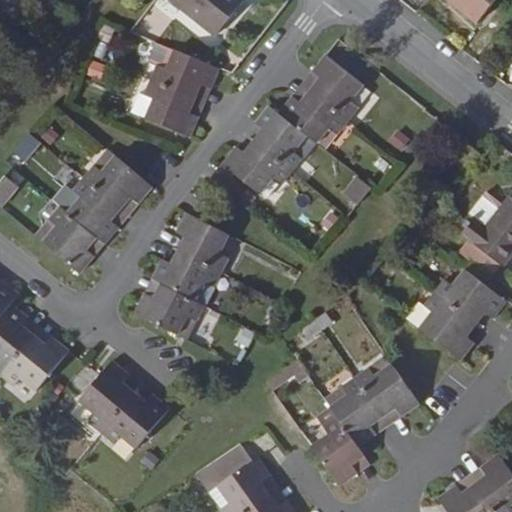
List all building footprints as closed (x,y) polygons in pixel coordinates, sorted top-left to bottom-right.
[(246,1),(244,0),(173,0),(218,36),(246,1)] [(439,0),(463,19),(478,0),(439,0)] [(191,136),(199,118),(190,114),(202,84),(212,88),(220,69),(175,50),(167,69),(159,65),(146,95),(154,99),(145,118),(190,137),(191,136)] [(291,97),(279,112),(308,136),(318,144),(330,129),(338,135),(361,108),(352,101),(364,86),(326,52),(311,72),(321,80),(301,104),(291,97)] [(311,72),(291,97),(301,104),(321,80),(311,72)] [(190,114),(199,118),(212,88),(202,84),(190,114)] [(145,118),(154,99),(146,95),(141,93),(132,112),(145,118)] [(250,188),(260,196),(273,180),(281,186),(303,158),(295,152),(308,136),(279,112),(270,105),(254,124),(258,127),(263,130),(245,152),(236,146),(221,165),(209,180),(230,197),(242,182),(250,188)] [(479,153),(464,141),(451,158),(466,170),(479,153)] [(108,150),(94,166),(102,172),(116,156),(108,150)] [(153,187),(116,156),(102,172),(94,166),(73,190),(82,197),(67,213),(59,206),(47,220),(57,227),(42,243),(79,274),(90,261),(95,257),(95,256),(87,250),(97,239),(105,244),(119,228),(110,220),(129,197),(138,204),(153,187)] [(355,174),(342,192),(358,204),(371,187),(355,174)] [(21,187),(6,175),(0,181),(0,206),(2,208),(21,187)] [(260,196),(250,188),(238,204),(248,211),(260,196)] [(59,206),(67,213),(82,197),(73,190),(59,206)] [(503,267),(511,255),(511,195),(510,194),(486,226),(473,216),(459,233),(503,267)] [(110,220),(119,227),(138,204),(129,197),(110,220)] [(222,254),(231,235),(187,211),(175,233),(185,238),(173,262),(162,258),(152,278),(161,283),(153,298),(144,294),(134,312),(177,335),(187,315),(196,320),(205,306),(194,301),(205,282),(215,287),(230,258),(222,254)] [(57,227),(47,220),(33,236),(42,243),(57,227)] [(87,250),(95,256),(105,244),(97,239),(87,250)] [(454,261),(464,268),(471,258),(462,251),(454,261)] [(431,312),(418,327),(460,360),(475,341),(466,335),(484,312),(493,320),(506,301),(464,268),(452,285),(444,279),(423,306),(431,312)] [(144,294),(153,298),(161,283),(152,278),(144,294)] [(35,392),(70,352),(52,337),(45,345),(22,326),(28,318),(11,304),(20,294),(3,279),(0,282),(0,376),(13,388),(20,380),(35,392)] [(215,287),(205,282),(194,301),(205,306),(215,287)] [(327,311),(302,328),(309,338),(334,322),(327,311)] [(187,315),(177,335),(187,340),(196,320),(187,315)] [(22,326),(45,345),(52,337),(28,318),(22,326)] [(384,354),(368,366),(374,375),(391,363),(384,354)] [(129,376),(112,360),(77,402),(93,415),(87,423),(113,444),(120,436),(136,450),(170,410),(152,393),(146,401),(123,383),(129,376)] [(309,377),(297,360),(289,365),(295,374),(301,382),(309,377)] [(326,434),(310,445),(338,486),(356,474),(350,465),(364,456),(358,447),(376,434),(370,425),(394,408),(401,417),(419,404),(391,363),(374,375),(368,366),(340,385),(347,394),(329,406),(336,415),(321,425),(326,434)] [(295,374),(289,365),(265,381),(272,391),(295,374)] [(323,396),(329,406),(347,394),(340,385),(323,396)] [(401,417),(394,408),(370,425),(376,434),(401,417)] [(239,444),(196,474),(208,492),(217,485),(228,502),(220,508),(222,511),(294,511),(286,500),(277,505),(261,480),(269,475),(257,457),(251,462),(239,444)] [(511,504),(511,472),(499,454),(479,467),(485,475),(462,493),(455,485),(436,497),(447,511),(511,511),(511,508),(510,506),(511,504)] [(364,456),(350,465),(356,474),(371,464),(364,456)] [(485,475),(479,467),(455,485),(462,493),(485,475)] [(269,475),(261,480),(271,494),(278,488),(269,475)]
